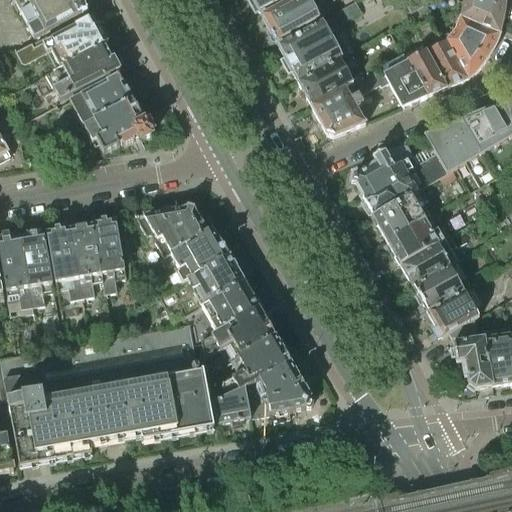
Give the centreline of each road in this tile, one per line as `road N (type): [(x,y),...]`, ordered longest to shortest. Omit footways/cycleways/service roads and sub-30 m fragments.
road 1 (residential): [(393,440),(0,509)]
road 2 (primary): [(225,162),(342,369),(393,440)]
road 3 (primary): [(421,435),(392,351),(291,173)]
road 4 (residential): [(511,70),(462,103),(291,173)]
road 5 (residential): [(0,203),(225,162)]
road 6 (primary): [(136,0),(225,162)]
road 7 (primary): [(272,138),(196,0)]
